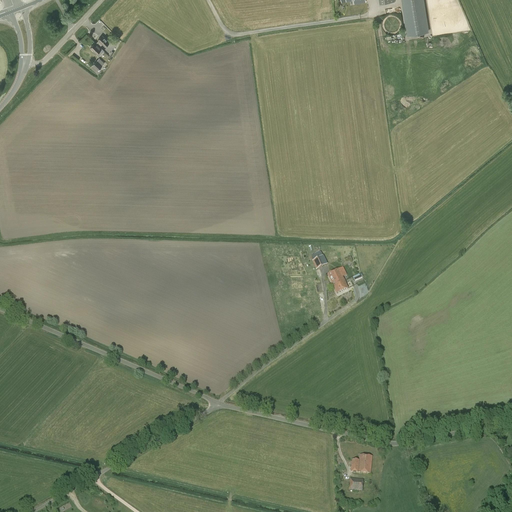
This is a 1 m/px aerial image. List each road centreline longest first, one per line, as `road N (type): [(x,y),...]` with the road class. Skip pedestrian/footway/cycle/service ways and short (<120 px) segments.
road 1 (unclassified): [(511,422),(395,444),(217,404)]
road 2 (unclassified): [(217,404),(0,305)]
road 3 (unclassified): [(32,511),(217,404)]
road 4 (unknown): [(217,404),(325,322)]
